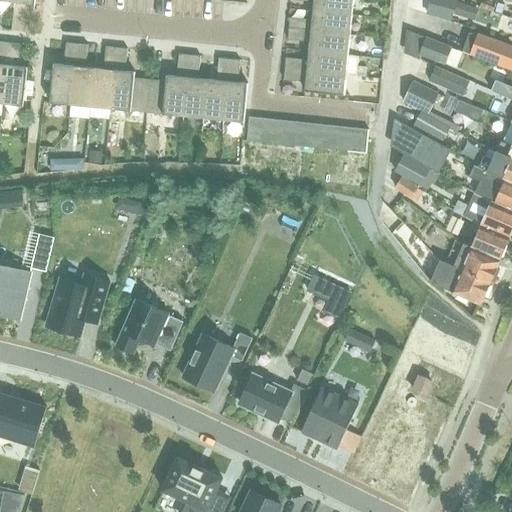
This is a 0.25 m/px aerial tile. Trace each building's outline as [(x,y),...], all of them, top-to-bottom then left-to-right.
[(290,0),(291,0),(291,1),(313,3),(313,12),(352,16),(353,0),(290,0)] [(448,0),(430,0),(426,16),(448,23),(451,13),(455,2),(448,0)] [(455,2),(451,13),(471,20),(475,9),(455,2)] [(289,18),(288,29),(311,31),(350,35),(352,16),(313,12),(312,20),(289,18)] [(288,29),(287,40),(309,42),(309,51),(348,55),(350,35),(311,31),(288,29)] [(511,71),(511,47),(496,41),(496,42),(478,37),(470,34),(463,52),(511,71)] [(427,39),(421,56),(444,64),(451,48),(427,39)] [(0,104),(3,105),(7,66),(8,58),(10,43),(0,42),(0,104)] [(7,66),(3,105),(24,107),(25,96),(27,81),(28,68),(18,67),(19,60),(21,45),(10,43),(8,58),(7,66)] [(66,44),(64,59),(75,60),(77,45),(66,44)] [(77,45),(75,60),(87,61),(88,46),(77,45)] [(106,48),(104,63),(115,64),(116,49),(106,48)] [(116,49),(115,64),(126,65),(127,50),(116,49)] [(285,59),(284,69),(307,71),(346,75),(348,55),(309,51),(308,61),(285,59)] [(179,55),(177,70),(188,71),(190,56),(179,55)] [(190,56),(188,71),(199,72),(201,57),(190,56)] [(219,59),(217,74),(228,75),(229,60),(219,59)] [(229,60),(228,75),(239,76),(240,61),(229,60)] [(54,65),(50,104),(70,106),(74,67),(63,66),(54,65)] [(74,67),(70,106),(90,108),(94,69),(86,68),(74,67)] [(469,82),(435,67),(428,81),(462,96),(469,82)] [(94,69),(90,108),(110,110),(114,71),(103,70),(94,69)] [(284,69),(283,79),(306,81),(305,92),(344,96),(346,75),(307,71),(284,69)] [(114,71),(110,110),(146,113),(149,85),(133,84),(134,73),(125,72),(114,71)] [(149,85),(146,113),(163,115),(183,117),(187,78),(176,77),(166,76),(165,87),(149,85)] [(187,78),(183,117),(203,119),(207,80),(198,79),(187,78)] [(207,80),(203,119),(223,121),(227,82),(216,81),(207,80)] [(27,81),(25,96),(32,97),(34,82),(27,81)] [(227,82),(223,121),(244,123),(244,117),(248,84),(247,84),(238,83),(227,82)] [(413,82),(403,102),(428,115),(438,95),(413,82)] [(511,88),(496,82),(492,92),(511,100),(511,88)] [(459,102),(454,112),(462,116),(466,105),(459,102)] [(421,113),(414,125),(443,141),(450,129),(421,113)] [(258,142),(261,119),(249,118),(246,141),(258,142)] [(272,120),(261,119),(258,142),(270,144),(272,120)] [(272,120),(270,144),(282,145),(285,122),(272,120)] [(285,122),(282,145),(294,146),(297,123),(285,122)] [(309,124),(297,123),(294,146),(306,147),(309,124)] [(321,125),(309,124),(306,147),(318,149),(321,125)] [(321,125),(318,149),(330,150),(332,126),(321,125)] [(344,128),(332,126),(330,150),(342,151),(344,128)] [(344,128),(342,151),(353,152),(356,129),(344,128)] [(356,129),(353,152),(367,154),(369,130),(356,129)] [(416,132),(404,155),(429,169),(437,173),(450,151),(440,146),(416,132)] [(511,148),(502,144),(497,154),(511,160),(511,159),(511,148)] [(90,150),(89,161),(101,162),(102,151),(90,150)] [(484,158),(480,168),(490,174),(511,183),(511,159),(511,160),(497,154),(493,162),(484,158)] [(404,155),(394,171),(420,185),(429,169),(404,155)] [(58,160),(50,160),(50,172),(62,172),(62,164),(58,160)] [(511,211),(511,183),(490,174),(480,168),(480,169),(475,167),(470,178),(480,183),(474,195),(495,204),(511,211)] [(412,197),(418,189),(401,178),(395,188),(411,198),(412,197)] [(418,189),(412,197),(417,200),(422,192),(418,189)] [(511,233),(511,211),(495,204),(474,195),(464,219),(477,225),(510,239),(511,233)] [(133,201),(131,210),(133,214),(138,215),(141,203),(133,201)] [(500,262),(510,239),(477,225),(469,243),(467,247),(489,257),(500,262)] [(38,234),(30,269),(45,272),(53,238),(38,234)] [(496,270),(500,262),(489,257),(467,247),(463,245),(453,269),(457,271),(458,269),(491,283),(491,281),(495,283),(499,272),(496,270)] [(442,264),(433,284),(456,295),(455,298),(466,303),(468,300),(479,305),(481,299),(483,300),(484,297),(486,298),(491,288),(489,287),(491,283),(486,281),(458,269),(457,271),(453,269),(442,264)] [(0,314),(20,319),(31,273),(0,265),(0,314)] [(60,279),(46,327),(79,336),(84,319),(88,317),(89,315),(98,317),(96,324),(98,324),(110,282),(84,274),(81,285),(60,279)] [(127,280),(123,290),(130,292),(133,282),(127,280)] [(328,301),(323,312),(340,320),(352,293),(336,285),(328,301)] [(135,298),(115,346),(134,354),(139,339),(155,345),(155,344),(170,350),(182,321),(168,315),(169,312),(135,298)] [(360,335),(355,346),(370,353),(375,341),(349,329),(349,330),(360,335)] [(202,333),(181,378),(214,393),(231,356),(241,360),(251,338),(240,333),(233,347),(202,333)] [(300,368),(295,379),(305,384),(310,373),(300,368)] [(290,393),(253,375),(239,404),(278,422),(284,407),(296,413),(307,390),(294,384),(290,393)] [(427,397),(433,383),(419,377),(413,391),(427,397)] [(321,387),(300,433),(312,439),(313,436),(323,441),(322,443),(336,450),(357,404),(321,387)] [(0,436),(34,447),(46,407),(20,399),(20,401),(12,399),(13,397),(0,392),(0,436)] [(204,511),(215,491),(220,481),(221,481),(222,479),(220,478),(219,478),(204,471),(204,470),(195,465),(194,466),(179,459),(179,458),(177,457),(176,459),(177,460),(162,489),(161,491),(163,492),(163,491),(189,503),(185,510),(188,511),(204,511)] [(26,465),(22,476),(36,481),(39,469),(26,465)] [(3,491),(0,506),(0,511),(19,511),(23,495),(3,491)] [(277,511),(281,505),(251,491),(240,511),(277,511)]
